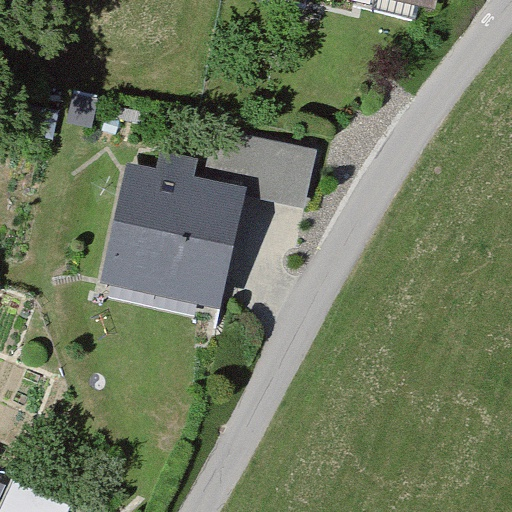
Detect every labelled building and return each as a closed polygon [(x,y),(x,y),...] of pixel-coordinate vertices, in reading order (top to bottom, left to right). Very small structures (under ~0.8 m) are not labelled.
[(98,101),(73,95),(67,120),(92,126),(98,101)] [(237,181),(256,185),(266,142),(216,131),(206,174),(237,181)] [(316,152),(266,142),(256,185),(306,196),(316,152)] [(110,281),(222,302),(232,249),(224,248),(233,200),(187,190),(191,168),(160,162),(156,184),(130,179),(110,281)] [(0,511),(69,511),(72,506),(13,480),(0,509),(0,511)]
